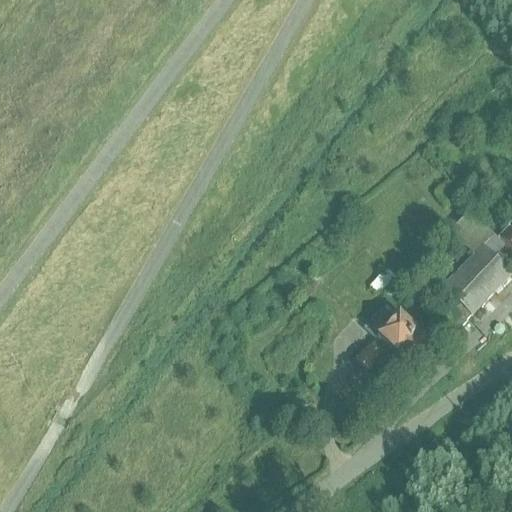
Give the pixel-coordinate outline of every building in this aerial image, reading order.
[(467,216),(440,245),(451,256),(459,247),(472,260),(440,293),(455,308),(440,322),(456,337),(471,322),(511,280),(482,252),(493,241),(467,216)] [(511,228),(496,244),(511,259),(511,228)] [(419,262),(397,287),(407,296),(430,271),(419,262)] [(385,271),(369,289),(379,297),(395,279),(385,271)] [(385,308),(363,332),(375,343),(396,362),(397,361),(399,364),(404,359),(421,376),(438,358),(397,319),(385,308)] [(368,349),(353,364),(365,376),(380,361),(368,349)]
